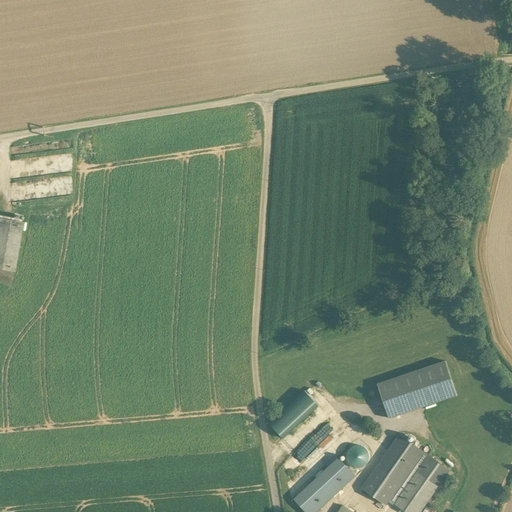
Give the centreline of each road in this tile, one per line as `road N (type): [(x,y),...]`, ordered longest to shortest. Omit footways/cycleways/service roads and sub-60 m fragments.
road 1 (unclassified): [(511,57),(0,139)]
road 2 (track): [(271,95),(260,355),(280,511)]
